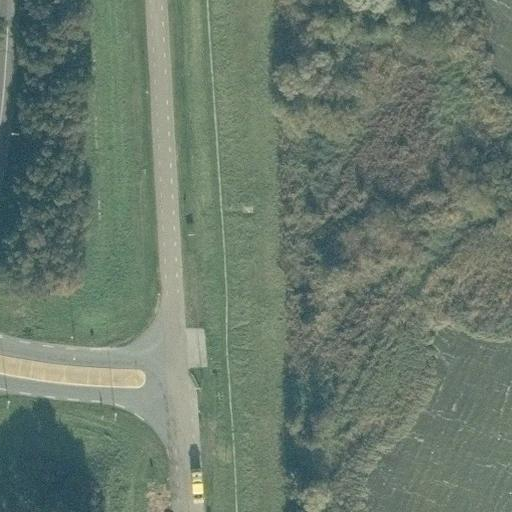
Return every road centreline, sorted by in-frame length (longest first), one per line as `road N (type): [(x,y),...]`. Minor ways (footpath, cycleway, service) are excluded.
road 1 (unclassified): [(173,357),(155,0)]
road 2 (tertiary): [(0,381),(176,400)]
road 3 (tertiary): [(173,357),(0,346)]
